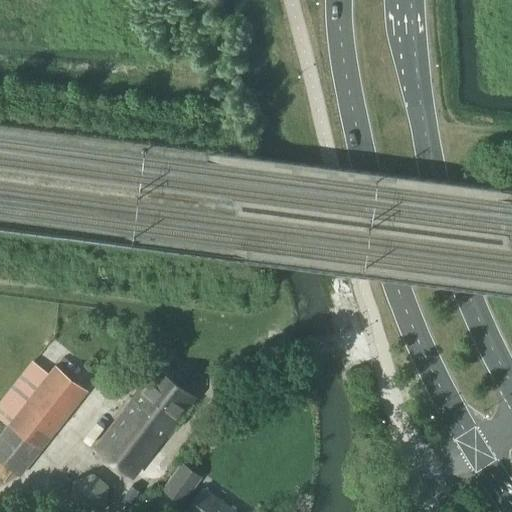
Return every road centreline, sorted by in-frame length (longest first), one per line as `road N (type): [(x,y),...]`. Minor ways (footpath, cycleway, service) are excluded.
road 1 (secondary): [(343,0),(344,58),(377,219),(408,318),(479,449)]
road 2 (secondary): [(511,383),(486,342),(434,195),(405,0)]
road 3 (unclassified): [(371,330),(413,473)]
